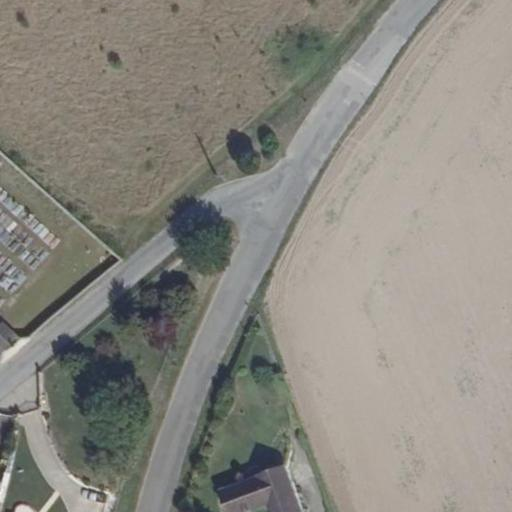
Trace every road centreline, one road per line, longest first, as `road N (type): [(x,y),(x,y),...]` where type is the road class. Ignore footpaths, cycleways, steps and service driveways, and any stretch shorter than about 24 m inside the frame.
road 1 (residential): [(276,202),(223,194),(0,379)]
road 2 (unclassified): [(151,511),(191,389),(276,202)]
road 3 (unclassified): [(276,202),(414,0)]
